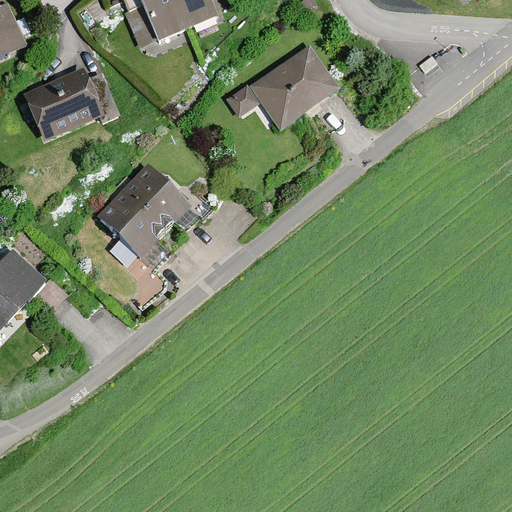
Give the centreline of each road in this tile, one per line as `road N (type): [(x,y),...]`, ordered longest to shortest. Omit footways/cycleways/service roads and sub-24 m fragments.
road 1 (unclassified): [(8,431),(58,410),(503,50)]
road 2 (residential): [(503,50),(461,29),(373,21),(350,0)]
